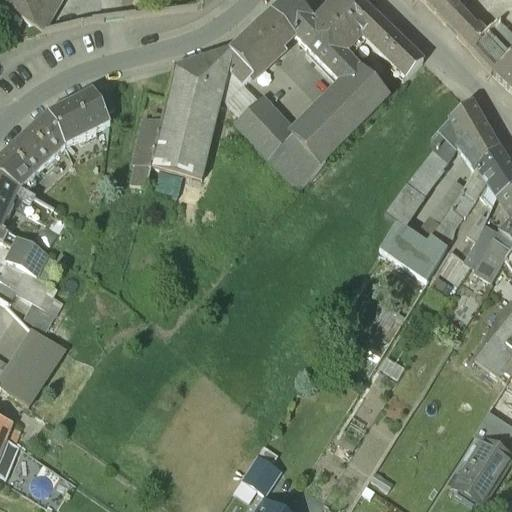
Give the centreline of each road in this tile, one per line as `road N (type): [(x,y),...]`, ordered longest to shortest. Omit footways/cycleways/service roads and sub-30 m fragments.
road 1 (residential): [(0,123),(108,67),(224,28),(252,0)]
road 2 (residential): [(511,135),(384,0)]
